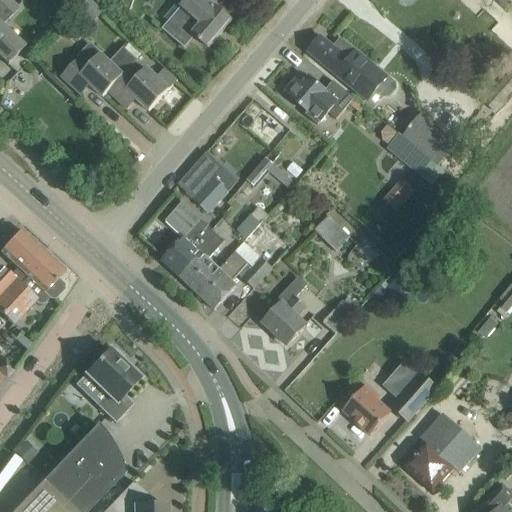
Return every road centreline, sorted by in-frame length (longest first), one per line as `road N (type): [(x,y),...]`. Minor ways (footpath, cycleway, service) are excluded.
road 1 (unclassified): [(106,260),(193,139),(315,0)]
road 2 (tertiary): [(237,511),(229,415),(201,359),(106,260)]
road 3 (residential): [(0,407),(106,260)]
road 4 (residential): [(374,511),(269,412)]
road 5 (tertiary): [(106,260),(0,167)]
